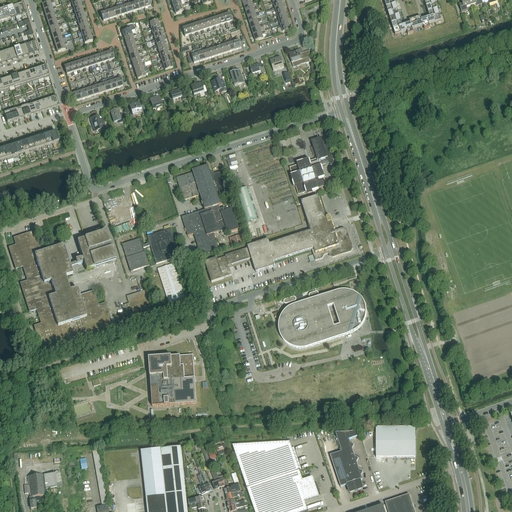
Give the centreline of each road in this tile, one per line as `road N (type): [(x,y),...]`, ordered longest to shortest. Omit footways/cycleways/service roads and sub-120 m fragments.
road 1 (residential): [(67,115),(95,189),(341,111)]
road 2 (track): [(421,412),(104,442)]
road 3 (residential): [(67,115),(295,41),(300,29),(291,0)]
road 4 (tertiary): [(377,211),(421,348)]
road 5 (tertiary): [(421,348),(377,211)]
road 6 (unclassified): [(328,511),(460,468)]
